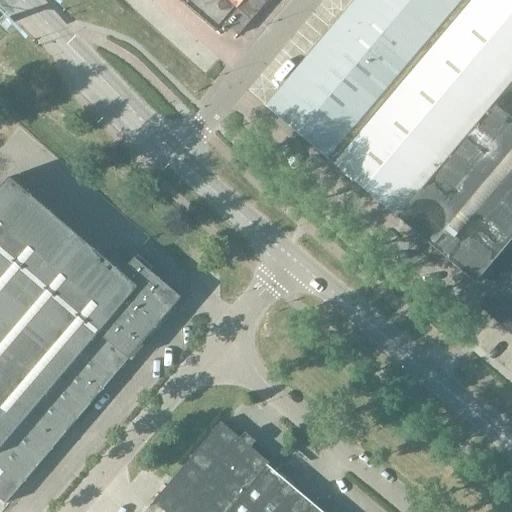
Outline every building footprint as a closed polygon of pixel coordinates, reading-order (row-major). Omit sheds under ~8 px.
[(268,0),(176,0),(215,33),(219,28),(227,28),(238,36),(268,0)] [(357,0),(266,107),(331,162),(422,55),(357,0)] [(396,217),(511,80),(511,0),(468,0),(422,55),(331,162),(396,217)] [(357,0),(422,55),(468,0),(357,0)] [(511,80),(396,217),(474,284),(511,240),(511,80)] [(0,500),(5,505),(7,506),(183,300),(149,271),(136,260),(123,275),(79,238),(11,180),(0,192),(0,500)] [(511,314),(511,284),(497,302),(511,314)] [(163,511),(321,511),(269,468),(271,465),(222,424),(154,504),(163,511)]
